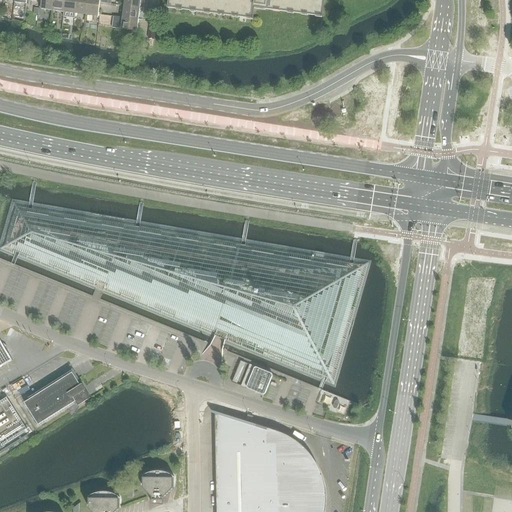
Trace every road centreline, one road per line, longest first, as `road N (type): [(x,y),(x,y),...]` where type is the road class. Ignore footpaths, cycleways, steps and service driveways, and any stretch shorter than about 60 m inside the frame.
road 1 (secondary): [(436,58),(383,57),(295,101),(255,110),(0,69)]
road 2 (primary): [(385,171),(0,106)]
road 3 (primary): [(0,135),(371,202)]
road 4 (secondary): [(389,511),(434,211)]
road 5 (unclassified): [(193,388),(0,311)]
road 6 (secondary): [(407,242),(377,441)]
road 7 (unclassified): [(377,441),(193,388)]
road 8 (unclassified): [(194,511),(193,388)]
